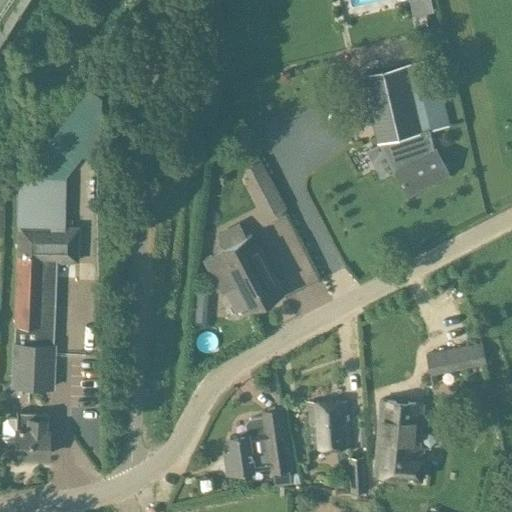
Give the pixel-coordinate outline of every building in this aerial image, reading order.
[(431,0),(410,0),(414,15),(434,10),(431,0)] [(378,141),(381,140),(410,133),(430,129),(415,63),(362,75),(378,141)] [(290,70),(281,72),(282,81),(292,79),(290,70)] [(434,149),(430,129),(410,133),(381,140),(396,169),(409,194),(450,173),(436,148),(434,149)] [(270,174),(252,183),(269,216),(287,206),(270,174)] [(14,342),(12,385),(52,387),(54,344),(34,343),(35,325),(40,325),(40,307),(54,308),(56,259),(78,260),(80,227),(20,224),(14,342)] [(252,233),(205,258),(223,293),(225,292),(234,308),(238,306),(242,314),(252,309),(252,311),(284,294),(252,233)] [(192,321),(203,321),(204,289),(194,289),(192,321)] [(482,341),(426,353),(431,375),(487,363),(482,341)] [(374,474),(423,478),(424,459),(419,458),(424,403),(380,399),(374,474)] [(308,401),(312,447),(351,446),(347,400),(308,401)] [(291,468),(284,427),(283,427),(280,406),(262,409),(263,416),(249,418),(246,422),(248,433),(230,436),(233,458),(226,459),(229,473),(254,469),(254,468),(271,465),(272,471),(291,468)] [(2,438),(5,442),(14,442),(13,454),(16,454),(16,458),(27,459),(27,455),(45,456),(47,414),(16,412),(16,418),(7,417),(2,421),(2,438)] [(360,456),(348,457),(350,492),(367,491),(363,428),(359,429),(360,456)]
